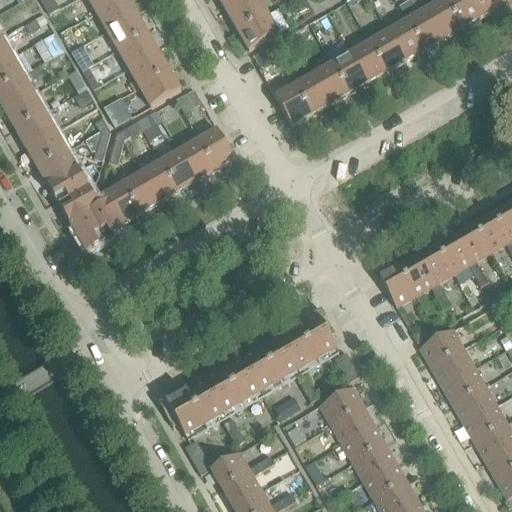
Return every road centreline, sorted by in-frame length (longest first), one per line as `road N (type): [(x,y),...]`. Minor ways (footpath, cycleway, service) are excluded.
road 1 (residential): [(476,511),(338,265)]
road 2 (residential): [(291,185),(69,310)]
road 3 (residential): [(511,57),(291,185)]
road 4 (residential): [(118,388),(338,265)]
road 5 (residential): [(291,185),(184,0)]
road 6 (residential): [(338,265),(511,166)]
road 7 (residential): [(178,511),(131,433),(118,388)]
road 8 (residential): [(69,310),(0,201)]
